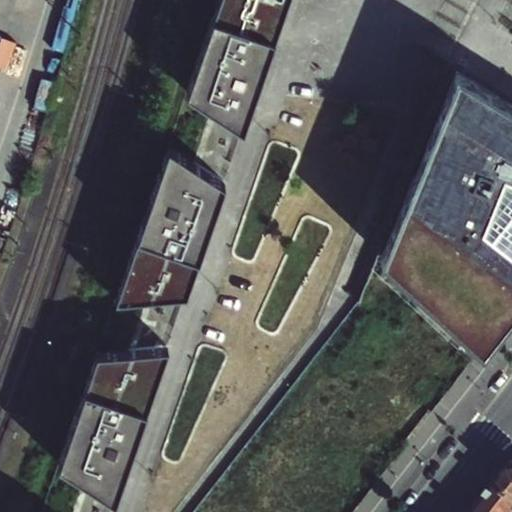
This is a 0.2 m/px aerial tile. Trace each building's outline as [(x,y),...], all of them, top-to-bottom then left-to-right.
[(288,0),(219,0),(188,92),(244,128),(288,0)] [(511,102),(456,67),(380,254),(483,349),(511,312),(511,102)] [(226,181),(169,145),(116,299),(187,293),(226,181)] [(169,346),(98,352),(59,464),(116,500),(169,346)] [(511,461),(498,480),(511,490),(511,461)] [(511,511),(511,490),(498,480),(472,511),(511,511)]
